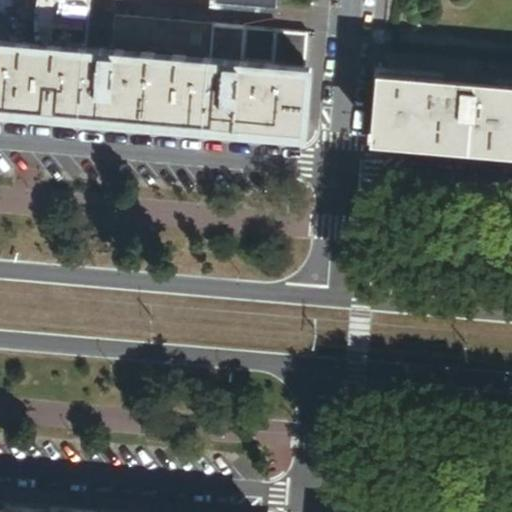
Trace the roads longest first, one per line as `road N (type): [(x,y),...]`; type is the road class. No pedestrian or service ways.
road 1 (tertiary): [(328,298),(0,270)]
road 2 (tertiary): [(0,340),(321,368)]
road 3 (residential): [(352,0),(328,298)]
road 4 (tertiary): [(321,368),(511,384)]
road 5 (tertiary): [(511,313),(328,298)]
road 6 (residential): [(321,368),(310,511)]
